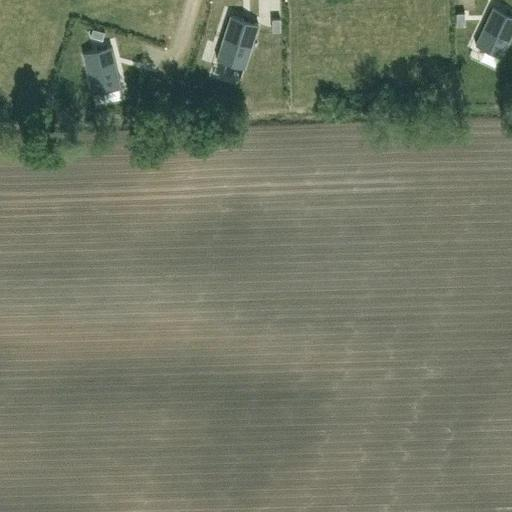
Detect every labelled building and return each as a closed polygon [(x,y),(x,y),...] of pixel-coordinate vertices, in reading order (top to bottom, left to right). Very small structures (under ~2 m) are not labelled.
[(511,15),(493,6),(475,44),(501,57),(511,33),(511,15)] [(465,13),(456,13),(457,25),(465,25),(465,13)] [(231,15),(217,59),(244,68),(258,24),(231,15)] [(280,18),(272,18),(272,31),(281,31),(280,18)] [(93,28),(90,36),(102,40),(105,31),(93,28)] [(110,46),(83,52),(93,93),(120,87),(110,46)]
